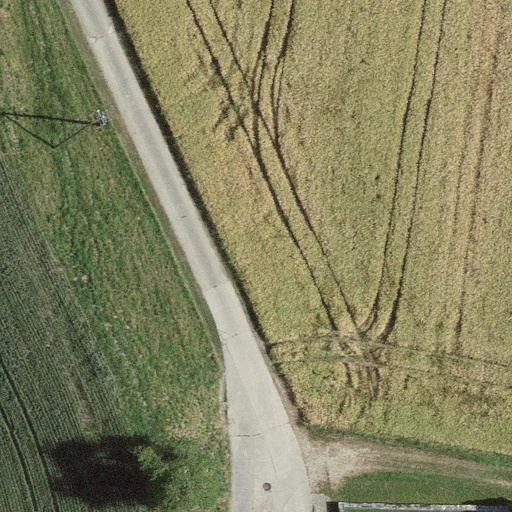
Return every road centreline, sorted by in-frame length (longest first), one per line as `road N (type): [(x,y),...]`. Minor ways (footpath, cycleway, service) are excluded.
road 1 (residential): [(88,0),(238,341),(283,465)]
road 2 (track): [(511,472),(374,458),(283,465)]
